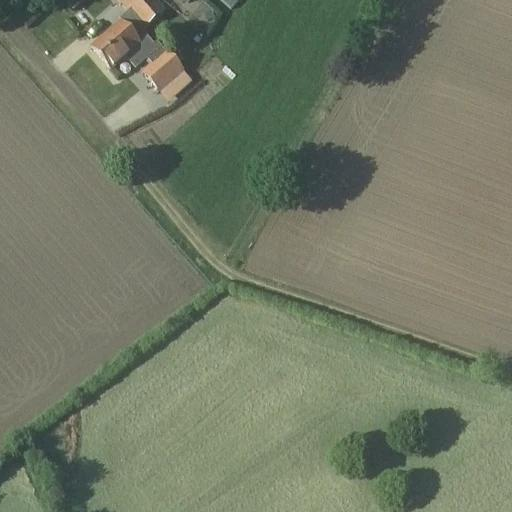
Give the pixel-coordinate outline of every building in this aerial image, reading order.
[(115,0),(129,15),(126,18),(140,34),(163,13),(151,0),(115,0)] [(231,11),(239,2),(236,0),(217,0),(229,10),(231,11)] [(119,24),(90,49),(111,72),(125,60),(135,72),(146,62),(150,66),(163,55),(155,45),(152,47),(143,38),(140,34),(126,18),(119,24)] [(150,66),(140,76),(158,96),(160,94),(164,98),(181,82),(178,78),(183,74),(165,53),(163,55),(150,66)] [(137,100),(103,133),(114,144),(148,111),(137,100)]
